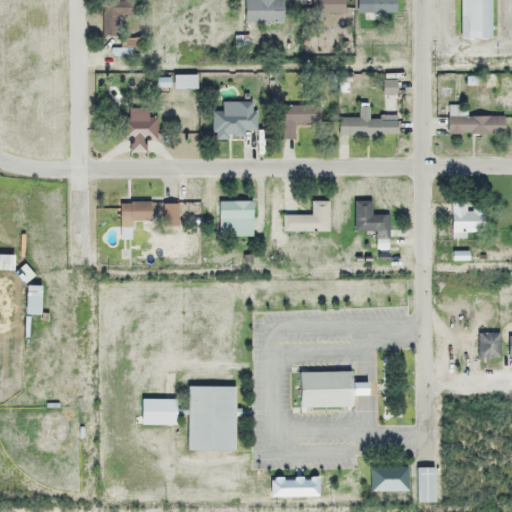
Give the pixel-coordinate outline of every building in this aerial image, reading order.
[(241,0),(242,24),(281,24),(281,0),(241,0)] [(342,14),(342,0),(308,0),(309,15),(342,14)] [(393,0),(364,0),(364,14),(393,14),(393,0)] [(458,0),(459,40),(489,40),(489,0),(458,0)] [(101,2),(101,36),(118,36),(118,16),(130,16),(130,2),(101,2)] [(251,102),(221,102),(222,112),(211,112),(211,140),(243,140),(243,130),(255,130),(255,110),(252,110),(251,102)] [(279,106),(279,138),(294,138),(294,125),(319,125),(319,106),(279,106)] [(447,135),(502,136),(502,117),(462,117),(462,109),(447,109),(447,135)] [(156,141),(155,114),(121,115),(122,140),(128,140),(128,154),(144,153),(144,141),(156,141)] [(394,136),(394,116),(337,116),(337,136),(394,136)] [(216,237),(251,237),(251,200),(216,200),(216,237)] [(374,231),(374,239),(387,239),(387,215),(369,215),(369,200),(352,200),(352,231),(374,231)] [(281,233),(327,233),(327,201),(309,201),(309,215),(281,215),(281,233)] [(149,202),(117,202),(117,227),(130,227),(130,222),(149,222),(149,202)] [(481,211),(465,211),(465,202),(449,202),(449,236),(464,236),(464,233),(481,233),(481,211)] [(176,227),(176,203),(160,203),(160,227),(176,227)] [(0,255),(0,268),(9,269),(9,255),(0,255)] [(37,315),(37,285),(22,285),(22,315),(37,315)] [(498,358),(497,334),(475,334),(476,358),(498,358)] [(292,374),(347,372),(348,405),(293,406),(292,374)] [(229,454),(183,454),(183,388),(230,388),(229,454)] [(174,400),(138,400),(138,426),(174,426),(174,400)] [(407,492),(407,467),(369,467),(369,492),(407,492)] [(414,503),(432,503),(432,468),(414,468),(414,503)]
